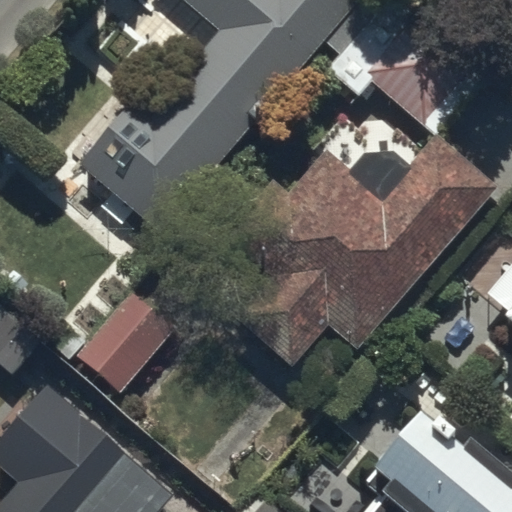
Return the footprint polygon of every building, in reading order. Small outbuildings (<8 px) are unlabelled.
[(81,171),(86,175),(63,199),(89,225),(117,198),(170,237),(319,38),(338,52),(376,0),(185,0),(222,27),(160,110),(138,94),(81,171)] [(409,165),(394,152),(362,153),(348,168),(328,151),(292,192),(276,178),(226,233),(273,275),(236,316),(291,365),(328,324),(354,347),(496,188),(438,136),(499,68),(428,4),(363,75),(433,138),(409,165)] [(511,275),(484,311),(506,328),(503,332),(511,339),(511,275)] [(146,276),(75,353),(119,393),(190,316),(146,276)] [(0,511),(105,511),(98,505),(134,463),(48,387),(11,430),(39,454),(0,498),(0,511)] [(511,511),(511,486),(511,485),(511,484),(511,451),(481,425),(463,446),(450,434),(457,426),(442,413),(434,423),(421,411),(408,425),(395,413),(364,449),(380,463),(374,470),(389,483),(382,490),(388,495),(373,511),(511,511)] [(277,511),(263,501),(254,511),(277,511)]
